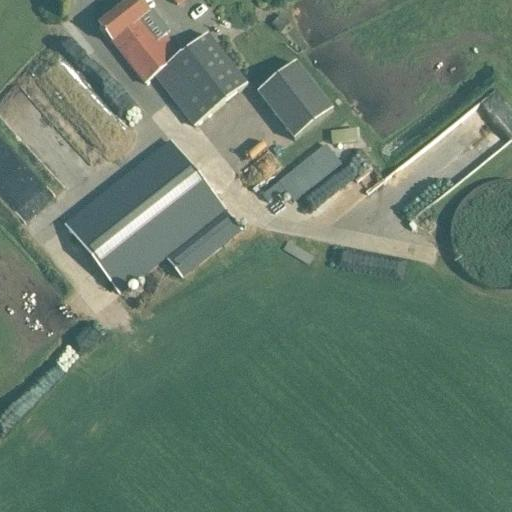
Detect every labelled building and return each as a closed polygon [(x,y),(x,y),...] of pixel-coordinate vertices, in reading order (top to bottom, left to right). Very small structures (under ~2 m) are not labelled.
[(156,45),(138,23),(150,14),(138,0),(136,0),(99,30),(112,45),(112,44),(146,87),(155,80),(195,129),(245,89),(205,38),(179,58),(164,38),(156,45)] [(295,142),(334,111),(297,65),(258,96),(295,142)] [(334,133),(334,144),(362,143),(362,132),(334,133)] [(221,216),(168,146),(63,227),(132,317),(139,311),(216,253),(220,249),(237,236),(224,219),(206,233),(203,230),(221,216)] [(285,192),(294,204),(341,167),(325,147),(263,197),(269,204),(285,192)] [(24,221),(54,200),(41,183),(23,197),(14,184),(2,192),(24,221)]
